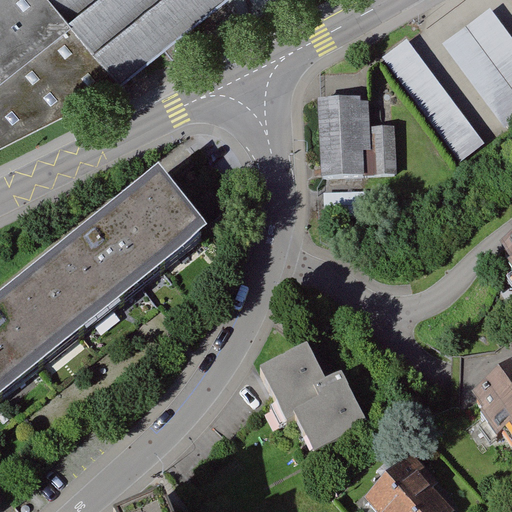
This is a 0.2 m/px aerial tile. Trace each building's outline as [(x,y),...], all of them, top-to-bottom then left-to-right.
[(0,0),(0,146),(125,83),(232,0),(0,0)] [(511,39),(496,17),(446,53),(507,137),(511,133),(511,39)] [(413,47),(386,66),(461,171),(488,152),(413,47)] [(376,104),(321,107),(325,187),(402,183),(400,134),(377,135),(376,104)] [(159,181),(0,305),(0,403),(206,242),(159,181)] [(368,196),(326,196),(326,222),(369,222),(368,196)] [(511,245),(498,255),(511,274),(511,245)] [(307,357),(262,378),(286,427),(295,423),(312,458),(364,433),(340,384),(324,392),(307,357)] [(511,375),(470,404),(494,440),(511,428),(511,375)] [(451,511),(408,466),(365,505),(370,511),(451,511)]
